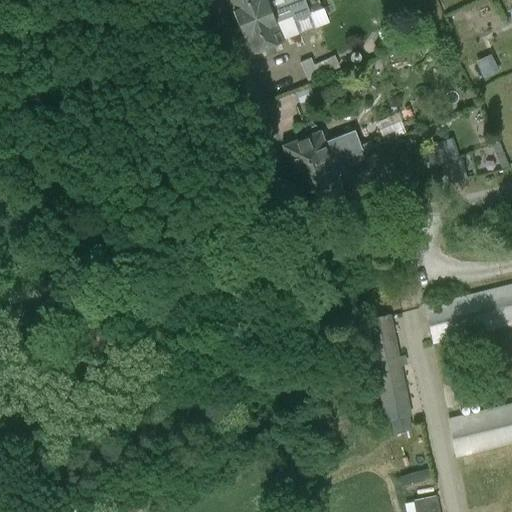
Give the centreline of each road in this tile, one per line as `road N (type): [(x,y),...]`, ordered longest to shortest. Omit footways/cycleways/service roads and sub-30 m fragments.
road 1 (unclassified): [(312,238),(0,311)]
road 2 (residential): [(312,238),(217,0)]
road 3 (unclassified): [(511,191),(312,238)]
road 4 (track): [(0,343),(17,420),(52,511)]
